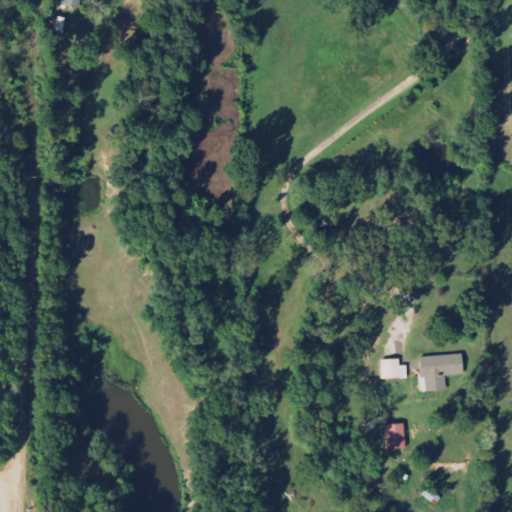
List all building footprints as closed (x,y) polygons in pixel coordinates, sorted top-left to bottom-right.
[(82,8),(82,0),(64,0),(64,6),(82,8)] [(423,357),(424,382),(428,382),(429,391),(441,390),(440,377),(467,375),(466,364),(460,364),(460,355),(423,357)] [(384,379),(409,378),(409,366),(402,366),(402,359),(384,360),(384,379)] [(388,425),(389,449),(408,448),(407,424),(388,425)] [(424,494),(437,505),(443,498),(430,487),(424,494)]
